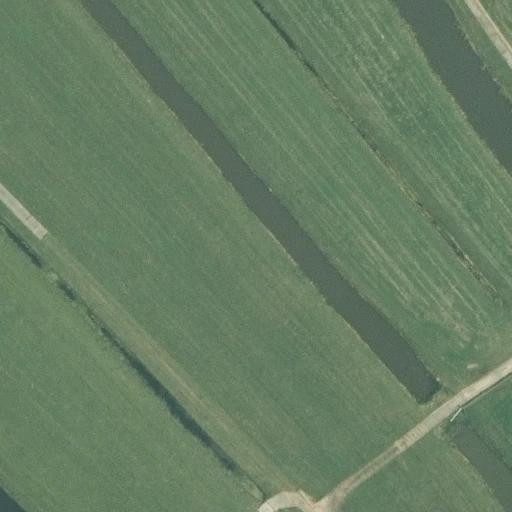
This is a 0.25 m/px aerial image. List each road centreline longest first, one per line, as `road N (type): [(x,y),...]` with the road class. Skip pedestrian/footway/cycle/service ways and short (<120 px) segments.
road 1 (track): [(295,502),(0,195)]
road 2 (track): [(324,511),(511,363)]
